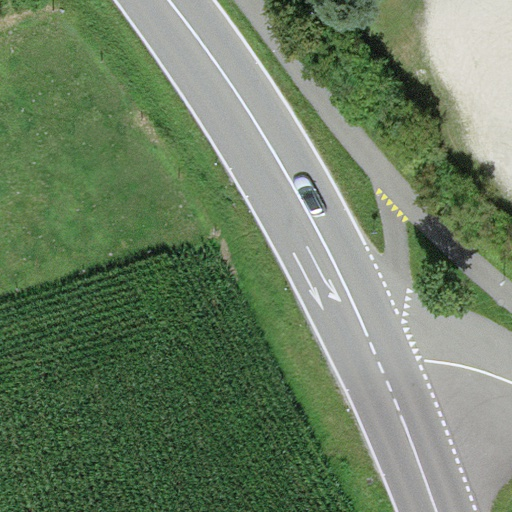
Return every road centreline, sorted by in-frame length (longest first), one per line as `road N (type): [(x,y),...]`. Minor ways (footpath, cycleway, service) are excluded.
road 1 (secondary): [(164,0),(265,140),(380,368)]
road 2 (secondary): [(380,368),(434,511)]
road 3 (residential): [(511,377),(430,356),(380,368)]
